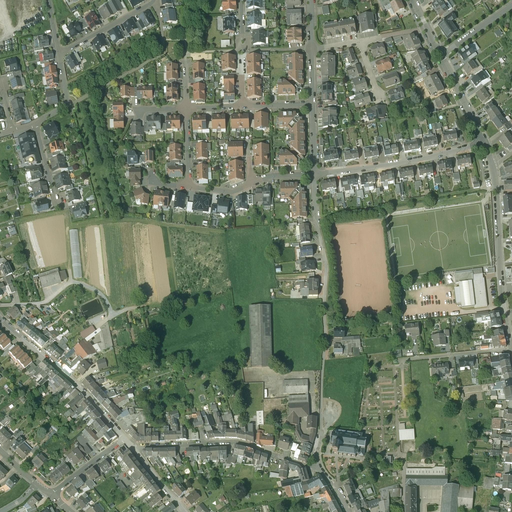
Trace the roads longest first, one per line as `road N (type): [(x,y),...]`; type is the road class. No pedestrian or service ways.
road 1 (track): [(66,224),(124,216),(227,232),(229,290),(112,314),(99,295),(72,282),(44,303),(24,304)]
road 2 (residential): [(319,471),(324,258),(315,173)]
road 3 (residential): [(319,471),(244,443),(134,449)]
road 4 (residential): [(492,165),(510,348)]
road 5 (track): [(315,219),(496,187)]
road 6 (residential): [(486,143),(315,173)]
road 7 (tertiary): [(125,437),(0,318)]
road 8 (residential): [(315,173),(272,174),(232,191),(189,185)]
